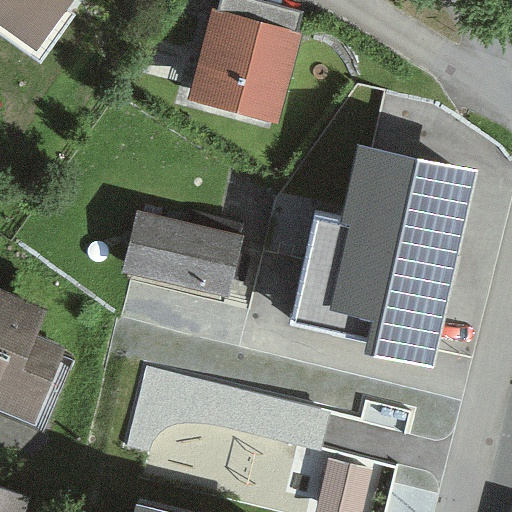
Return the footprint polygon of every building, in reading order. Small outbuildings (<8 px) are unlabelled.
[(0,0),(0,13),(40,42),(69,0),(0,0)] [(220,0),(219,6),(212,4),(190,93),(279,118),(303,28),(296,26),(303,7),(278,0),(220,0)] [(476,161),(356,135),(340,206),(308,199),(282,319),(435,352),(476,161)] [(244,233),(137,206),(123,269),(229,295),(244,233)] [(0,346),(22,290),(0,281),(0,346)] [(22,290),(0,346),(0,397),(31,410),(58,340),(36,331),(48,300),(22,290)] [(0,511),(23,511),(31,490),(0,478),(0,511)]
